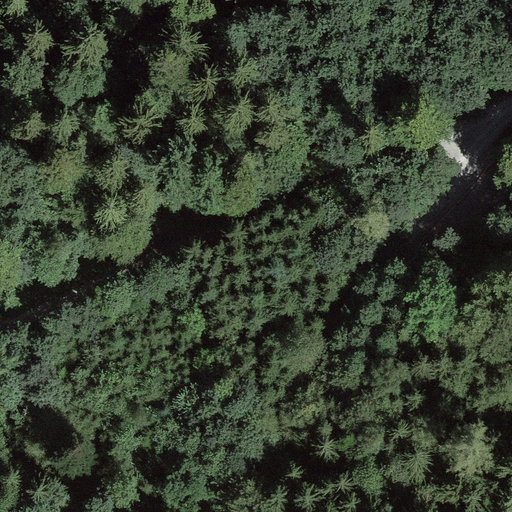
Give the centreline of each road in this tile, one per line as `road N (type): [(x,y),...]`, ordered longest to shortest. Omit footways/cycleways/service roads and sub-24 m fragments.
road 1 (track): [(511,102),(0,327)]
road 2 (track): [(511,109),(479,159),(349,302),(262,436),(230,511)]
